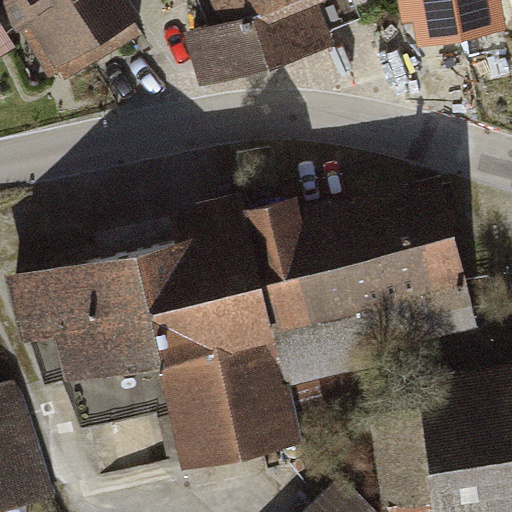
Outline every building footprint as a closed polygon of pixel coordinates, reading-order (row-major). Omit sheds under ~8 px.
[(129,0),(0,0),(53,82),(145,24),(129,0)] [(205,0),(217,26),(192,34),(206,86),(337,52),(324,0),(205,0)] [(0,27),(0,53),(11,46),(0,27)] [(478,339),(442,175),(379,190),(248,215),(243,195),(170,210),(176,238),(10,274),(26,347),(62,339),(70,377),(160,358),(183,464),(302,438),(289,380),(478,339)] [(511,511),(511,360),(416,376),(438,511),(511,511)] [(0,505),(57,493),(15,387),(0,388),(0,505)] [(378,511),(336,472),(297,511),(378,511)]
